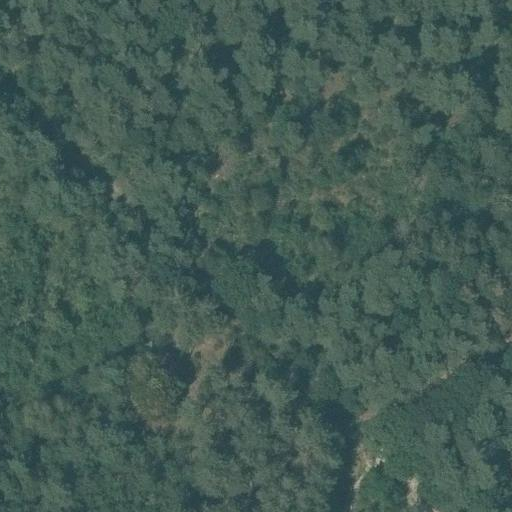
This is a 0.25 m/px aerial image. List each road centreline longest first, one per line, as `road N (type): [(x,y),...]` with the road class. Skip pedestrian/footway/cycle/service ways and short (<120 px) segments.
road 1 (track): [(414,511),(0,86)]
road 2 (track): [(511,358),(443,390),(356,447)]
